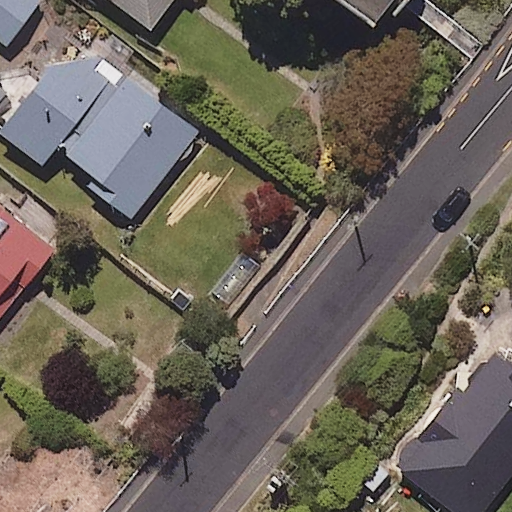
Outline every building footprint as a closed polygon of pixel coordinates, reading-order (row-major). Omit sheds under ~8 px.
[(45,2),(42,0),(0,0),(0,37),(12,47),(45,2)] [(115,0),(156,31),(179,0),(115,0)] [(346,0),(367,16),(379,0),(346,0)] [(202,134),(82,40),(7,135),(47,166),(60,149),(141,212),(202,134)] [(57,252),(0,205),(0,304),(25,273),(34,280),(57,252)] [(511,285),(482,326),(511,348),(511,285)] [(486,511),(511,478),(511,353),(502,346),(405,472),(457,511),(486,511)]
